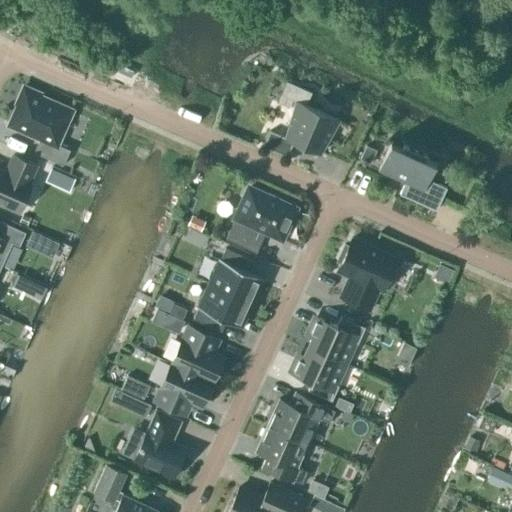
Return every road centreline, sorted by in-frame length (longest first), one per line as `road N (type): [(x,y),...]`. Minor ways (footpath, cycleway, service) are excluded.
road 1 (residential): [(7,49),(333,194)]
road 2 (residential): [(333,194),(192,511)]
road 3 (residential): [(333,194),(511,273)]
